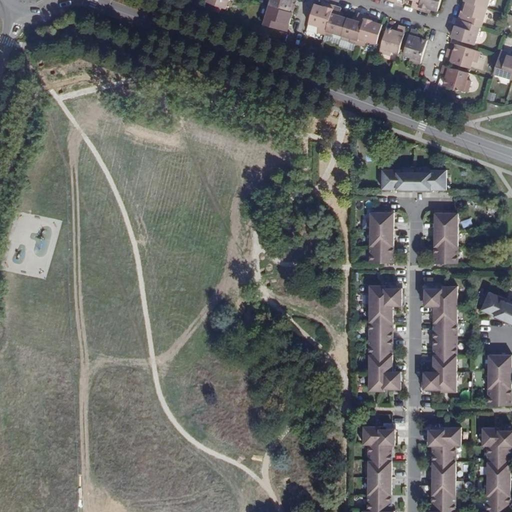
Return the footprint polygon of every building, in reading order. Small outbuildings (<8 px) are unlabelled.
[(297,0),(296,0),(271,0),(270,5),(290,11),(293,12),(296,5),(297,0)] [(423,0),(421,7),(429,9),(430,5),(433,6),(434,8),(439,9),(442,0),(423,0)] [(483,25),(484,25),(490,7),(470,1),(468,0),(465,0),(464,7),(468,8),(466,12),(463,11),(461,18),(483,25)] [(317,3),(311,23),(321,26),(319,31),(328,34),(337,5),(329,3),(327,8),(325,8),(323,5),(317,3)] [(265,24),(287,31),(292,17),(293,12),(290,11),(270,5),(265,24)] [(337,5),(328,34),(335,36),(337,33),(344,35),(350,17),(342,14),(344,7),(337,5)] [(350,17),(344,35),(353,38),(352,41),(360,43),(368,14),(361,12),(358,19),(350,17)] [(368,14),(360,43),(368,46),(369,40),(379,43),(385,24),(380,22),(381,18),(375,16),(368,14)] [(459,33),(457,38),(478,44),(483,25),(461,18),(459,18),(455,32),(459,33)] [(394,51),(401,53),(409,26),(402,24),(399,32),(396,31),(396,30),(389,28),(382,51),(393,54),(394,51)] [(411,60),(422,64),(430,39),(423,37),(423,39),(419,37),(421,30),(413,28),(405,54),(412,57),(411,60)] [(449,51),(447,59),(473,68),(475,61),(479,62),(483,51),(459,44),(457,50),(459,51),(458,53),(449,51)] [(496,72),(511,77),(511,55),(509,55),(511,52),(503,50),(501,56),(496,72)] [(445,64),(443,72),(451,75),(451,78),(449,77),(447,84),(471,91),(474,81),(470,79),(472,72),(445,64)] [(413,190),(414,173),(398,173),(398,170),(383,170),(383,190),(398,190),(413,190)] [(432,173),(417,173),(416,190),(432,191),(447,191),(447,171),(432,170),(432,173)] [(371,230),(371,247),(371,263),(394,264),(395,247),(395,230),(395,213),(371,213),(371,230)] [(459,264),(459,248),(459,231),(459,214),(435,213),(435,231),(435,248),(435,264),(459,264)] [(403,306),(403,289),(386,289),(386,286),(371,286),(370,306),(370,323),(370,339),(370,355),(370,372),(370,392),(385,392),(385,390),(402,390),(402,372),(394,372),(394,339),(394,323),(394,306),(403,306)] [(443,289),(426,289),(426,307),(435,307),(434,324),(434,340),(434,356),(434,373),(426,372),(425,390),(442,390),(442,393),(458,393),(458,373),(458,356),(458,340),(458,324),(458,307),(459,287),(443,287),(443,289)] [(511,323),(511,319),(511,304),(503,301),(505,298),(490,292),(482,311),(496,316),(511,323)] [(510,325),(511,323),(496,316),(495,319),(510,325)] [(489,372),(489,389),(489,405),(511,405),(511,355),(490,355),(489,372)] [(396,446),(396,430),(381,429),(381,427),(364,427),(364,445),(369,445),(369,461),(369,479),(369,496),(369,511),(364,511),(363,511),(395,511),(396,511),(393,511),(393,496),(393,479),(393,462),(393,446),(396,446)] [(430,511),(429,511),(456,511),(457,496),(457,479),(457,462),(457,446),(462,446),(463,428),(446,428),(446,430),(431,430),(430,446),(434,446),(433,462),(433,479),(433,496),(433,511),(430,511)] [(511,511),(511,430),(500,430),(500,428),(484,428),(484,446),(489,447),(489,462),(489,479),(488,497),(488,511),(511,511)]
